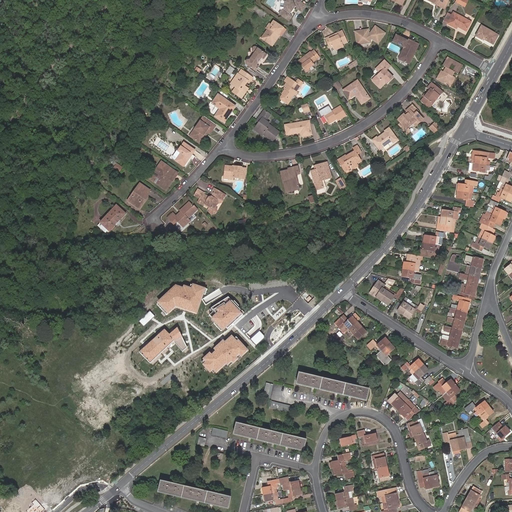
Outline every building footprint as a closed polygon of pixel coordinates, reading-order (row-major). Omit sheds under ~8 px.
[(300,1),(300,0),(281,0),(279,2),(279,9),(281,10),(278,14),(288,21),(291,17),(290,14),(295,7),(296,7),(296,8),(301,12),(306,6),(300,1)] [(427,0),(433,3),(435,4),(444,9),(449,0),(427,0)] [(448,23),(448,24),(457,29),(458,27),(466,31),(471,22),(453,13),(452,15),(448,13),(443,21),(448,23)] [(281,36),(285,30),(273,21),(271,25),(269,23),(266,28),(267,29),(264,35),(261,38),(264,40),(272,46),(278,38),(280,35),(281,36)] [(482,25),(475,36),(483,40),(484,40),(486,41),(493,45),(498,35),(482,25)] [(378,43),(384,33),(375,27),(370,34),(369,34),(368,30),(356,32),(357,43),(359,44),(368,43),(372,38),(378,43)] [(347,41),(342,31),(336,34),(329,37),(325,39),(329,48),(333,46),(335,51),(344,46),(342,44),(347,41)] [(419,45),(397,34),(393,42),(405,47),(399,59),(408,63),(409,64),(414,54),(419,45)] [(255,53),(250,60),(249,60),(246,60),(245,62),(246,65),(256,71),(259,66),(257,65),(262,58),(264,60),(267,55),(256,47),(253,47),(252,49),(253,52),(255,53)] [(319,57),(315,50),(311,53),(311,52),(298,61),(304,70),(306,73),(312,69),(310,67),(314,64),(313,62),(319,57)] [(459,73),(464,63),(448,55),(443,65),(446,66),(444,70),(441,69),(437,78),(451,85),(457,72),(459,73)] [(354,67),(358,65),(357,60),(349,65),(351,69),(354,67)] [(390,67),(384,61),(375,70),(379,74),(377,76),(372,81),(380,88),(385,83),(386,85),(388,83),(393,78),(386,71),(390,67)] [(249,82),(252,78),(241,70),(238,74),(234,80),(231,83),(233,85),(236,87),(233,92),(242,98),(247,91),(248,89),(244,86),(246,83),(248,84),(249,82)] [(296,83),(288,77),(285,82),(287,83),(285,86),(285,87),(284,89),(285,90),(282,95),(283,95),(281,98),(282,101),(288,105),(291,101),(290,100),(292,96),(294,95),(296,96),(298,93),(297,92),(303,83),(298,80),(296,83)] [(337,90),(342,87),(338,81),(333,84),(337,90)] [(370,99),(357,81),(343,90),(349,99),(355,95),(361,104),(363,103),(370,99)] [(443,92),(432,83),(427,89),(430,91),(426,96),(425,95),(423,96),(425,98),(421,102),(430,109),(443,92)] [(226,101),(230,97),(221,91),(213,103),(214,104),(213,104),(216,107),(217,106),(221,109),(216,116),(224,122),(229,114),(231,111),(234,107),(226,101)] [(304,113),(310,111),(308,104),(302,107),(302,108),(303,111),(304,113)] [(418,112),(412,106),(409,109),(406,112),(403,115),(398,120),(400,123),(399,125),(403,130),(403,131),(407,135),(411,131),(409,129),(413,125),(415,127),(424,119),(417,112),(418,112)] [(337,121),(346,115),(341,108),(333,113),(332,111),(329,113),(326,110),(319,114),(322,118),(323,117),(328,125),(336,120),(337,121)] [(271,115),(265,110),(259,118),(257,121),(258,122),(259,123),(256,127),(254,130),(259,133),(263,136),(264,135),(273,141),(280,132),(269,124),(269,123),(266,121),(271,115)] [(205,118),(203,117),(201,121),(194,129),(189,136),(195,140),(197,142),(200,144),(201,143),(206,136),(204,135),(207,132),(208,133),(210,135),(216,126),(205,118)] [(302,136),(312,135),(309,121),(285,125),(287,135),(302,132),(302,136)] [(372,141),(380,152),(392,143),(394,145),(399,141),(389,128),(384,132),(385,134),(378,138),(377,137),(372,141)] [(195,150),(184,142),(178,151),(177,150),(172,156),(173,158),(175,160),(183,166),(189,158),(192,154),(195,150)] [(362,153),(358,146),(354,149),(355,151),(348,156),(347,157),(346,156),(338,161),(345,173),(350,170),(349,168),(352,166),(353,169),(359,166),(358,164),(362,161),(358,155),(362,153)] [(473,151),(472,164),(474,164),(490,166),(490,162),(491,159),(494,159),(495,154),(473,151)] [(331,178),(327,163),(316,166),(314,167),(315,170),(311,171),(317,190),(323,188),(326,187),(324,180),(331,178)] [(177,175),(161,164),(154,173),(150,179),(156,183),(166,190),(177,175)] [(489,170),(490,166),(474,164),(474,171),(486,172),(486,173),(488,174),(488,170),(489,170)] [(235,167),(226,166),(224,177),(224,179),(228,179),(233,180),(233,178),(240,179),(244,179),(245,177),(246,169),(242,168),(242,167),(235,167)] [(505,171),(502,177),(509,180),(511,174),(511,166),(510,166),(509,169),(511,170),(509,173),(505,171)] [(299,174),(297,167),(288,168),(288,170),(283,171),(281,172),(285,192),(287,192),(299,189),(295,175),(299,174)] [(509,180),(502,177),(500,182),(506,184),(507,185),(509,180)] [(346,187),(341,179),(337,182),(341,189),(346,187)] [(473,193),(474,186),(476,186),(477,182),(469,181),(469,186),(458,184),(456,191),(457,191),(471,193),(472,193),(473,193)] [(149,191),(140,184),(128,200),(139,208),(145,200),(149,195),(147,193),(149,191)] [(503,191),(511,195),(511,187),(507,185),(506,184),(504,188),(502,186),(500,189),(503,191)] [(204,193),(197,189),(194,195),(200,198),(198,203),(203,205),(205,205),(209,207),(209,209),(208,210),(212,215),(215,213),(217,211),(215,207),(218,203),(216,201),(218,197),(220,197),(222,193),(214,189),(212,193),(213,194),(212,196),(211,195),(208,196),(209,198),(203,194),(204,193)] [(467,200),(466,206),(473,207),(474,201),(470,200),(471,193),(457,191),(456,198),(467,200)] [(511,198),(511,195),(503,191),(502,192),(500,191),(499,193),(498,192),(496,197),(493,196),(492,199),(499,202),(501,198),(510,202),(511,198)] [(492,209),(490,213),(503,219),(505,220),(508,213),(506,213),(496,208),(498,204),(491,200),(489,205),(494,207),(493,209),(492,209)] [(178,221),(183,228),(190,221),(188,219),(197,210),(194,206),(192,208),(191,207),(192,206),(189,203),(180,211),(181,212),(176,217),(173,213),(168,218),(174,225),(178,221)] [(117,225),(120,221),(120,220),(126,214),(117,205),(101,223),(102,224),(100,226),(100,228),(105,232),(106,232),(108,230),(110,231),(116,225),(117,225)] [(441,217),(455,219),(457,220),(458,212),(460,213),(460,209),(454,207),(453,212),(443,210),(441,217)] [(503,219),(490,213),(489,217),(483,215),(480,222),(487,225),(489,221),(495,223),(500,225),(503,219)] [(439,217),(436,230),(453,233),(455,219),(441,217),(439,217)] [(482,239),(492,243),(495,237),(492,235),(485,232),(488,226),(482,223),(480,228),(482,229),(478,237),(482,239)] [(485,232),(492,235),(495,230),(488,226),(485,232)] [(443,245),(445,233),(438,232),(437,237),(425,235),(424,242),(438,244),(439,245),(443,245)] [(489,250),(492,243),(482,239),(478,237),(475,243),(473,243),(471,247),(477,249),(479,245),(483,247),(489,250)] [(438,244),(424,242),(423,250),(424,250),(424,252),(423,252),(422,257),(437,259),(437,256),(436,254),(436,252),(438,252),(439,245),(438,244)] [(404,262),(403,269),(414,271),(418,271),(421,256),(408,254),(406,263),(404,262)] [(471,266),(481,269),(483,260),(466,255),(465,261),(472,262),(471,266)] [(469,276),(479,278),(481,269),(471,266),(469,276)] [(414,271),(403,269),(402,276),(413,278),(412,283),(419,284),(420,276),(413,275),(414,271)] [(476,287),(479,278),(469,276),(460,273),(459,278),(465,280),(464,284),(467,285),(476,287)] [(369,293),(382,301),(389,291),(383,287),(385,286),(378,281),(369,293)] [(474,296),(476,287),(467,285),(464,284),(463,284),(460,293),(463,294),(463,297),(470,299),(473,300),(474,296)] [(184,288),(181,287),(177,286),(173,289),(158,303),(170,316),(177,309),(186,312),(198,316),(207,289),(194,285),(193,288),(185,286),(184,288)] [(385,307),(394,296),(398,299),(403,290),(401,288),(396,295),(389,291),(382,301),(380,304),(385,307)] [(467,312),(470,299),(463,297),(460,296),(454,295),(453,299),(460,301),(458,306),(453,305),(452,308),(465,312),(467,312)] [(223,332),(244,313),(230,297),(211,308),(214,311),(209,316),(223,332)] [(411,303),(412,303),(405,298),(402,302),(403,302),(409,306),(411,303)] [(397,311),(404,315),(409,306),(403,302),(401,305),(397,311)] [(409,306),(404,315),(409,319),(415,310),(420,313),(424,307),(421,304),(418,308),(411,303),(409,306)] [(452,308),(450,308),(449,313),(456,314),(455,319),(462,321),(465,321),(466,317),(464,317),(465,312),(452,308)] [(140,320),(144,324),(154,314),(150,310),(140,320)] [(357,322),(360,319),(355,314),(348,320),(347,321),(344,324),(339,319),(334,323),(344,334),(345,333),(347,331),(349,329),(357,322)] [(460,330),(462,330),(463,326),(461,326),(462,321),(455,319),(454,319),(448,317),(447,322),(454,324),(453,328),(460,330)] [(358,339),(366,332),(357,322),(349,329),(347,331),(345,333),(350,338),(354,335),(358,339)] [(450,337),(460,339),(461,335),(459,335),(460,330),(453,328),(446,326),(445,326),(444,331),(449,332),(451,333),(450,337)] [(178,327),(166,329),(146,347),(140,352),(151,363),(162,352),(174,341),(183,351),(187,347),(182,337),(178,327)] [(257,344),(266,337),(261,330),(251,338),(257,344)] [(242,358),(249,351),(238,340),(237,340),(232,335),(225,342),(223,340),(213,349),(215,351),(212,354),(210,352),(202,359),(205,362),(202,365),(210,373),(213,370),(217,374),(227,364),(228,365),(232,362),(233,364),(240,357),(242,358)] [(458,344),(460,339),(450,337),(448,336),(446,341),(442,340),(440,345),(447,347),(447,346),(455,349),(457,344),(458,344)] [(382,350),(390,343),(385,338),(377,345),(373,340),(367,345),(371,349),(375,346),(377,348),(379,347),(382,350)] [(382,350),(376,355),(385,365),(391,360),(386,355),(394,348),(390,343),(382,350)] [(410,372),(412,374),(413,374),(423,364),(419,359),(414,363),(410,366),(407,362),(401,368),(404,371),(408,367),(410,370),(410,372)] [(428,369),(423,364),(413,374),(418,380),(415,383),(418,386),(424,381),(420,377),(428,369)] [(369,389),(299,372),(297,384),(366,400),(369,389)] [(431,386),(436,381),(431,376),(426,380),(431,386)] [(439,389),(443,395),(455,385),(451,379),(443,386),(440,382),(434,387),(437,390),(439,389)] [(267,383),(263,397),(269,399),(273,384),(267,383)] [(455,385),(443,395),(446,398),(448,396),(450,399),(445,404),(448,407),(454,401),(451,398),(454,395),(460,390),(455,385)] [(388,401),(398,411),(406,402),(408,400),(400,392),(397,396),(395,394),(388,401)] [(418,410),(408,400),(406,402),(398,411),(408,420),(418,410)] [(270,408),(288,412),(290,406),(272,401),(270,408)] [(474,414),(476,417),(479,415),(489,406),(484,401),(476,408),(472,403),(465,408),(468,413),(474,408),(476,412),(474,414)] [(493,412),(489,406),(479,415),(484,420),(479,424),(482,428),(488,423),(485,419),(493,412)] [(408,432),(410,438),(414,436),(423,433),(426,431),(421,419),(408,424),(411,431),(410,432),(408,432)] [(498,422),(492,428),(499,436),(498,438),(501,441),(503,440),(502,439),(510,431),(505,426),(503,428),(498,422)] [(306,440),(237,423),(234,434),(303,451),(306,440)] [(228,432),(213,427),(211,434),(226,438),(228,432)] [(363,436),(365,443),(377,441),(375,434),(365,436),(364,430),(358,432),(359,437),(361,436),(363,436)] [(423,433),(414,436),(419,449),(430,445),(428,440),(427,441),(423,433)] [(453,451),(459,450),(456,437),(449,439),(447,433),(443,434),(445,442),(450,440),(453,451)] [(456,437),(459,450),(466,448),(464,437),(463,437),(461,438),(460,434),(456,435),(456,437)] [(351,438),(342,440),(344,446),(352,444),(352,446),(355,446),(354,440),(356,440),(355,435),(351,436),(351,438)] [(472,447),(469,436),(464,437),(466,448),(472,447)] [(197,444),(204,446),(206,439),(199,437),(197,444)] [(332,462),(334,468),(336,468),(344,466),(343,463),(346,462),(345,460),(351,459),(350,453),(341,455),(337,456),(338,461),(332,462)] [(372,456),(375,469),(377,469),(387,466),(384,454),(372,456)] [(60,475),(70,488),(85,476),(75,463),(60,475)] [(347,471),(346,466),(344,466),(336,468),(337,475),(345,473),(346,479),(354,477),(353,470),(347,471)] [(390,480),(387,466),(377,469),(379,479),(380,478),(381,482),(390,480)] [(426,489),(433,487),(429,472),(428,469),(417,472),(419,479),(423,478),(426,488),(426,489)] [(429,472),(433,487),(439,486),(437,475),(438,475),(437,473),(434,474),(433,471),(429,472)] [(509,486),(511,486),(511,479),(511,480),(511,479),(509,479),(508,475),(501,476),(502,480),(507,479),(508,487),(509,486)] [(283,485),(284,491),(287,490),(298,488),(300,487),(298,481),(289,483),(288,478),(280,479),(281,485),(283,485)] [(40,491),(52,505),(67,493),(56,479),(40,491)] [(263,488),(264,495),(275,492),(274,489),(276,488),(275,484),(279,483),(279,480),(272,481),(273,486),(269,487),(263,488)] [(231,497),(161,481),(159,492),(228,509),(231,497)] [(336,495),(337,501),(353,498),(351,492),(353,491),(352,485),(344,487),(345,493),(336,495)] [(301,494),(300,487),(298,488),(287,490),(289,498),(284,499),(284,503),(292,501),(291,497),(299,495),(301,494)] [(467,499),(475,504),(480,496),(482,492),(474,487),(467,499)] [(381,496),(383,503),(399,500),(396,488),(377,493),(378,497),(381,496)] [(275,492),(264,495),(266,502),(276,500),(277,504),(283,503),(282,500),(278,501),(278,497),(278,496),(277,492),(275,492)] [(24,511),(42,511),(46,509),(37,497),(22,509),(24,511)] [(353,498),(337,501),(339,508),(348,506),(350,511),(357,509),(356,505),(354,505),(353,498)] [(470,511),(473,507),(475,504),(467,499),(459,511),(470,511)] [(399,500),(383,503),(384,510),(381,511),(389,511),(389,509),(396,508),(400,506),(399,500)]
